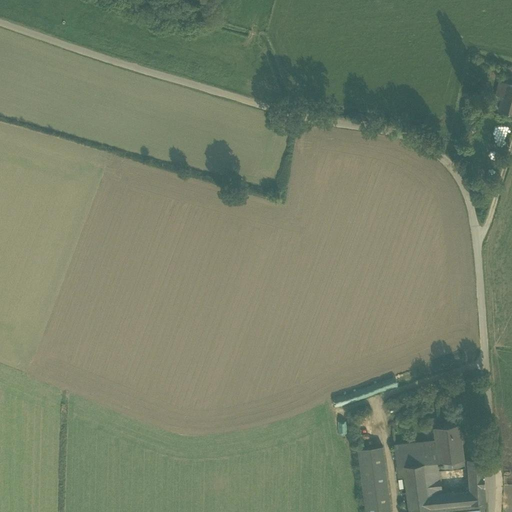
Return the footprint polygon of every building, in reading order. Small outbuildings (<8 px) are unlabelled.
[(499,81),(510,84),(511,79),(501,76),(499,81)] [(511,114),(511,84),(510,84),(499,81),(498,81),(495,95),(502,97),(498,110),(511,114)] [(496,133),(503,134),(503,135),(506,135),(507,124),(496,124),(496,133)] [(493,285),(492,296),(503,296),(504,286),(493,285)] [(335,405),(416,381),(413,372),(332,396),(335,405)] [(338,438),(347,438),(346,419),(345,419),(345,413),(337,414),(338,438)] [(435,441),(437,462),(463,459),(459,424),(433,427),(435,441)] [(425,472),(438,470),(437,462),(435,441),(430,441),(394,445),(398,477),(404,477),(408,510),(485,502),(483,484),(468,485),(469,491),(442,493),(428,495),(425,472)] [(357,449),(365,511),(390,511),(382,446),(357,449)] [(467,459),(468,478),(483,477),(482,458),(467,459)] [(463,459),(437,462),(438,470),(439,470),(464,468),(463,459)] [(428,495),(442,493),(439,470),(438,470),(425,472),(428,495)] [(483,484),(483,477),(468,478),(468,485),(483,484)] [(483,511),(485,502),(408,510),(408,511),(483,511)]
